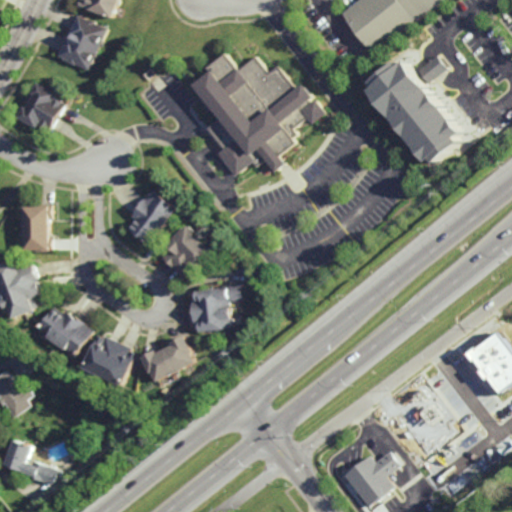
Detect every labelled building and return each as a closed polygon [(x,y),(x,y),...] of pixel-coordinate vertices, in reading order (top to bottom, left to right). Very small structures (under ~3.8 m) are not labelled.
[(122,0),(116,18),(82,6),(84,0),(122,0)] [(450,0),(377,55),(346,14),(364,0),(450,0)] [(67,37),(71,39),(73,34),(69,32),(78,14),(91,20),(92,19),(100,22),(99,23),(112,29),(92,71),(79,65),(79,66),(71,63),(72,62),(58,55),(67,37)] [(210,68),(228,53),(241,69),(258,56),(271,72),(280,65),(299,89),(307,83),(318,97),(312,101),(313,102),(318,99),(330,113),(315,125),(310,118),(296,129),(300,135),(296,138),(299,143),(283,156),(289,164),(280,172),(269,159),(259,167),(256,163),(240,176),(223,154),(228,150),(212,129),(226,118),(219,109),(215,111),(205,99),(209,96),(200,85),(214,73),(210,68)] [(435,86),(474,135),(467,140),(471,145),(443,167),(439,163),(435,166),(376,92),(381,88),(376,82),(401,62),(407,69),(416,62),(424,72),(444,56),(455,69),(435,86)] [(61,94),(58,98),(69,105),(54,132),(43,125),(40,129),(21,118),(26,109),(25,108),(34,92),(36,93),(42,83),(61,94)] [(162,237),(161,236),(154,245),(132,229),(139,220),(136,218),(156,191),(181,210),(174,218),(175,219),(162,237)] [(54,238),(56,238),(56,254),(38,254),(38,253),(28,253),(28,208),(38,208),(38,206),(57,206),(57,221),(54,221),(54,238)] [(196,278),(191,274),(185,279),(166,260),(172,253),(168,249),(190,226),(219,254),(196,278)] [(26,271),(38,266),(44,282),(40,283),(45,297),(37,300),(41,309),(37,310),(38,313),(16,321),(12,309),(9,310),(6,303),(9,302),(6,295),(0,297),(0,281),(2,281),(0,275),(0,269),(22,261),(26,271)] [(233,310),(234,310),(236,330),(204,334),(203,327),(198,327),(195,301),(200,300),(199,294),(228,291),(227,288),(244,286),(245,301),(232,303),(233,310)] [(67,316),(69,314),(74,318),(75,316),(98,333),(78,360),(51,340),(52,339),(42,332),(58,310),(67,316)] [(503,396),(511,389),(511,344),(503,332),(473,353),(503,396)] [(109,340),(110,338),(136,351),(134,354),(140,357),(125,390),(86,371),(102,337),(109,340)] [(196,356),(195,357),(199,366),(186,373),(184,368),(160,380),(158,376),(155,377),(147,360),(161,353),(162,356),(178,348),(177,346),(188,340),(196,356)] [(26,390),(32,385),(38,394),(32,398),(35,404),(19,416),(9,402),(7,403),(2,397),(5,395),(0,388),(0,377),(11,370),(26,390)] [(511,378),(511,398),(496,411),(480,390),(497,377),(499,380),(508,373),(511,378)] [(430,448),(418,433),(428,425),(441,414),(454,430),(430,448)] [(44,465),(45,461),(65,470),(62,477),(59,476),(55,485),(31,474),(32,472),(9,462),(18,437),(38,444),(32,460),(44,465)] [(404,466),(388,478),(396,489),(370,508),(346,476),(373,456),(378,463),(393,451),(404,466)]
